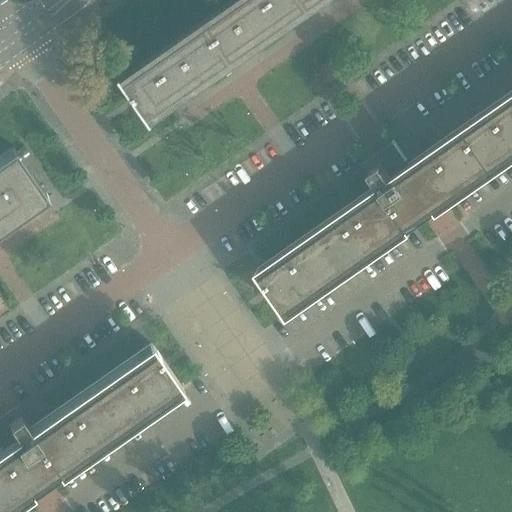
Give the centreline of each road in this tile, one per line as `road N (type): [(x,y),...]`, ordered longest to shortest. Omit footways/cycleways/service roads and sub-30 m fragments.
road 1 (residential): [(169,254),(511,19)]
road 2 (residential): [(169,254),(22,34)]
road 3 (residential): [(0,373),(169,254)]
